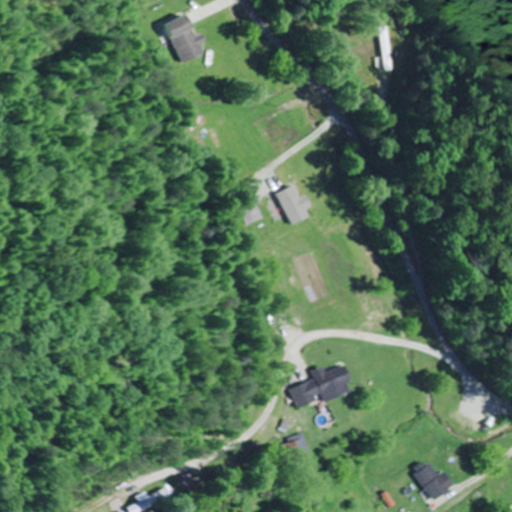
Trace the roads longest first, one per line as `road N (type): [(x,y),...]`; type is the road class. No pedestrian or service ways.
road 1 (residential): [(511,408),(456,357),(341,114),(244,0)]
road 2 (residential): [(456,357),(360,336),(317,339),(295,355),(254,433),(150,481)]
